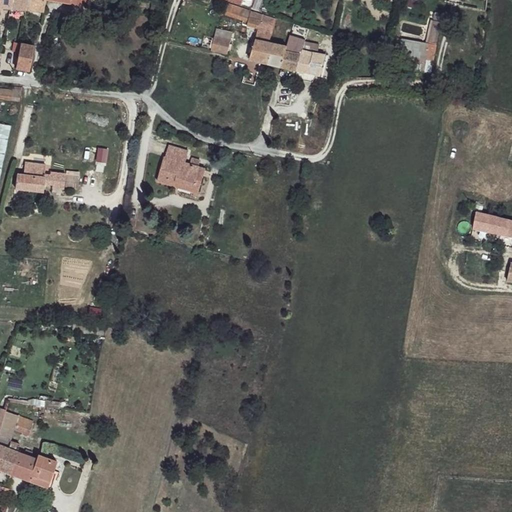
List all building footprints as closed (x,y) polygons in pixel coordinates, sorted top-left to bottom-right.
[(55,0),(80,3),(80,0),(0,0),(0,5),(12,7),(26,9),(43,10),(46,0),(55,0)] [(263,14),(225,3),(223,13),(244,18),(239,32),(245,34),(249,25),(259,29),(263,14)] [(437,10),(429,42),(438,44),(445,12),(437,10)] [(278,20),(263,14),(259,29),(257,38),(266,40),(272,42),(278,20)] [(230,40),(215,36),(211,49),(227,53),(230,40)] [(427,41),(405,36),(403,44),(426,49),(427,41)] [(266,40),(257,38),(251,58),(260,62),(266,40)] [(272,42),(266,40),(260,62),(282,66),(287,50),(288,45),(272,42)] [(34,46),(21,43),(15,66),(28,69),(34,46)] [(303,54),(287,50),(282,66),(299,70),(303,54)] [(314,51),(312,56),(303,54),(299,70),(322,75),(326,54),(314,51)] [(0,87),(0,96),(21,99),(22,89),(11,86),(10,89),(0,87)] [(189,146),(170,141),(158,179),(194,188),(201,162),(200,155),(193,153),(192,158),(188,157),(189,146)] [(45,163),(23,162),(22,172),(44,173),(45,163)] [(207,162),(201,162),(194,188),(201,190),(207,162)] [(22,172),(18,172),(17,188),(42,190),(44,173),(22,172)] [(511,220),(477,211),(473,229),(511,240),(511,220)] [(34,421),(7,411),(3,420),(31,428),(34,421)] [(19,451),(0,444),(0,469),(11,473),(19,451)] [(36,457),(19,451),(11,473),(51,487),(56,472),(52,471),(56,459),(38,452),(36,457)]
